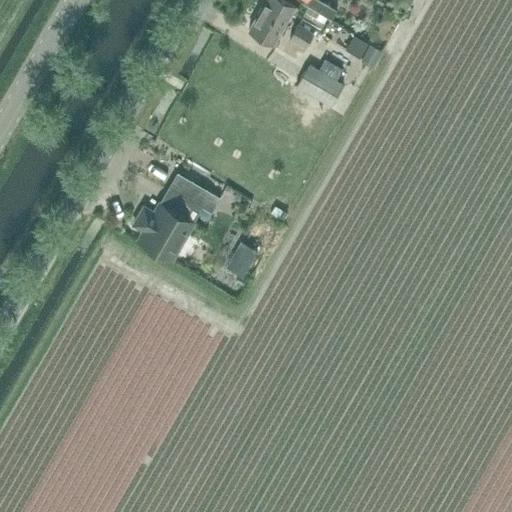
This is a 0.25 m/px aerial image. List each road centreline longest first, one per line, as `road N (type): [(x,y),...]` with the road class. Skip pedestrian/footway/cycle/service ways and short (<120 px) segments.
road 1 (unclassified): [(0,334),(193,0)]
road 2 (tertiary): [(0,132),(76,0)]
